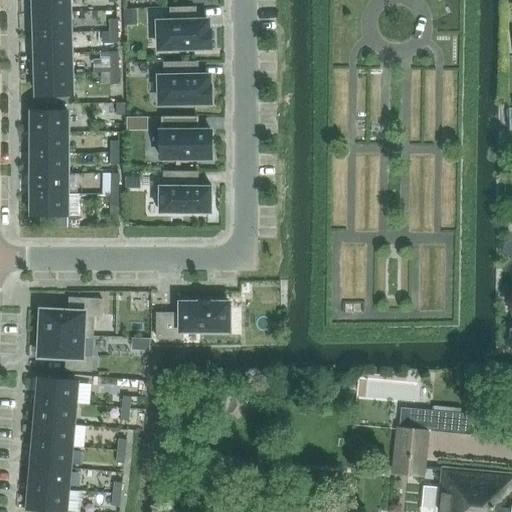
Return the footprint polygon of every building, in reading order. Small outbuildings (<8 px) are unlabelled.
[(69,0),(33,0),(34,13),(70,12),(69,0)] [(211,47),(211,31),(208,31),(208,21),(196,22),(195,8),(170,9),(171,23),(159,24),(160,50),(211,47)] [(70,12),(34,13),(35,34),(70,33),(70,12)] [(118,19),(110,19),(110,31),(118,31),(118,19)] [(118,31),(110,31),(110,43),(118,43),(118,31)] [(35,34),(35,55),(71,54),(70,33),(35,34)] [(71,54),(35,55),(36,75),(72,74),(71,54)] [(285,72),(284,55),(263,56),(263,72),(285,72)] [(119,60),(111,60),(111,72),(119,72),(119,60)] [(212,86),(209,86),(209,77),(197,77),(197,63),(164,63),(165,77),(160,78),(160,103),(190,103),(190,105),(205,104),(205,102),(212,102),(212,86)] [(119,72),(111,72),(111,84),(119,84),(119,72)] [(72,74),(36,75),(37,96),(72,95),(72,74)] [(68,112),(32,112),(32,132),(68,132),(68,112)] [(197,118),(162,118),(162,132),(160,132),(160,158),(212,158),(212,132),(197,132),(197,118)] [(68,132),(32,132),(32,153),(68,153),(68,132)] [(118,141),(110,141),(110,153),(118,153),(118,141)] [(68,153),(32,153),(32,174),(68,174),(68,153)] [(118,153),(110,153),(110,165),(118,165),(118,153)] [(160,187),(160,213),(211,213),(211,197),(212,197),(212,187),(197,187),(197,173),(164,173),(164,187),(160,187)] [(32,174),(32,195),(68,195),(68,174),(32,174)] [(68,195),(32,195),(32,215),(68,215),(68,195)] [(40,334),(93,336),(94,315),(102,315),(103,300),(70,298),(69,312),(42,311),(41,332),(40,334)] [(199,304),(183,304),(183,303),(181,303),(181,306),(181,314),(157,314),(157,339),(183,339),(183,331),(227,331),(229,331),(229,329),(229,305),(229,303),(227,303),(227,304),(211,304),(211,302),(199,302),(199,304)] [(91,371),(93,336),(40,334),(40,335),(41,335),(40,356),(67,358),(66,370),(91,371)] [(77,382),(40,378),(38,401),(75,404),(77,382)] [(132,397),(124,396),(123,408),(130,409),(132,397)] [(75,404),(38,401),(36,422),(74,425),(75,404)] [(397,428),(393,474),(424,477),(428,431),(472,435),(474,415),(462,414),(462,409),(433,406),(433,411),(402,408),(400,428),(397,428)] [(130,409),(123,408),(121,420),(129,421),(130,409)] [(74,425),(36,422),(34,444),(72,447),(74,425)] [(127,440),(119,439),(118,451),(126,452),(127,440)] [(72,447),(34,444),(32,465),(70,469),(72,447)] [(126,452),(118,451),(117,463),(124,464),(126,452)] [(70,469),(32,465),(30,487),(68,490),(70,469)] [(511,474),(443,468),(438,511),(510,511),(511,504),(511,474)] [(123,483),(115,482),(113,494),(121,495),(123,483)] [(66,511),(68,490),(30,487),(28,509),(61,511),(66,511)] [(121,495),(113,494),(112,506),(120,507),(121,495)]
